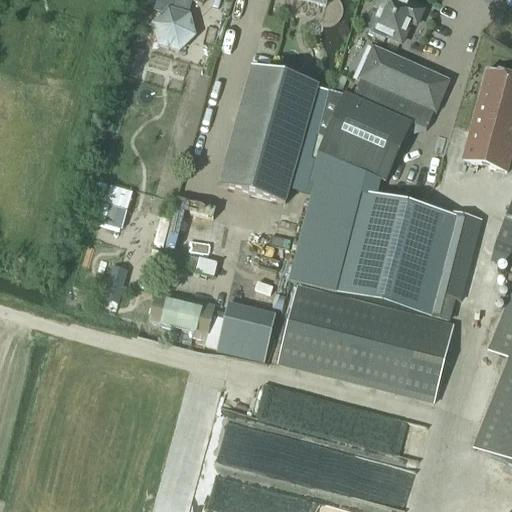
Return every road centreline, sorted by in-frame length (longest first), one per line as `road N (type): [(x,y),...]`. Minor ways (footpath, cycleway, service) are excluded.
road 1 (track): [(0,313),(223,371)]
road 2 (track): [(186,511),(223,371)]
